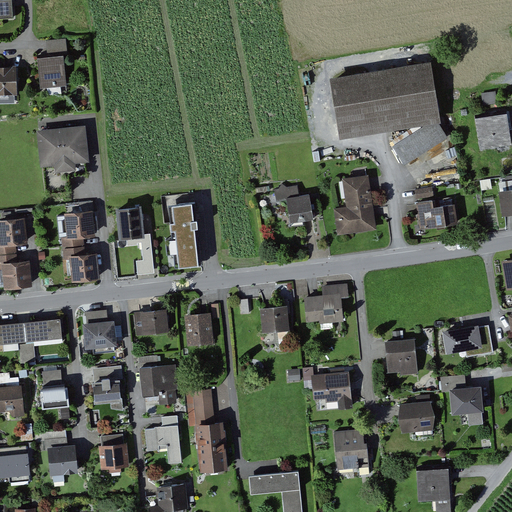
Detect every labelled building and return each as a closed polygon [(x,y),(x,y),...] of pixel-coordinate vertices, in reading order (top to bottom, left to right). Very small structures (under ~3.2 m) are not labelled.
[(14,0),(0,0),(0,18),(15,18),(14,0)] [(69,37),(49,39),(51,55),(63,53),(71,53),(69,37)] [(51,55),(39,56),(43,86),(66,83),(63,53),(51,55)] [(434,62),(332,75),(340,136),(442,122),(434,62)] [(16,65),(0,65),(0,95),(17,95),(16,65)] [(511,115),(511,111),(480,115),(483,149),(511,146),(511,115)] [(77,168),(77,161),(90,159),(87,124),(38,129),(42,165),(56,163),(56,170),(77,168)] [(373,176),(346,179),(349,206),(339,207),(341,232),(378,228),(373,176)] [(482,189),(493,187),(491,178),(481,179),(482,189)] [(511,186),(502,187),(505,211),(511,210),(511,186)] [(437,187),(420,188),(423,227),(460,224),(458,204),(439,205),(437,187)] [(310,190),(287,193),(292,223),(315,220),(310,190)] [(192,202),(173,204),(175,222),(171,223),(172,231),(175,231),(179,266),(199,264),(192,202)] [(152,231),(145,232),(143,205),(118,207),(120,235),(129,235),(130,244),(144,243),(145,258),(138,259),(139,273),(155,271),(152,231)] [(66,211),(68,234),(63,235),(64,246),(87,244),(86,236),(96,235),(94,209),(66,211)] [(0,217),(0,252),(19,251),(18,242),(28,242),(26,215),(0,217)] [(66,257),(70,257),(72,280),(100,278),(98,252),(88,252),(87,244),(64,246),(66,257)] [(0,264),(2,264),(4,287),(32,285),(30,258),(19,259),(19,251),(0,252),(0,264)] [(344,283),(325,284),(326,294),(307,295),(309,319),(347,316),(344,283)] [(287,305),(263,308),(265,333),(290,330),(287,305)] [(168,308),(140,311),(142,334),(170,332),(168,308)] [(213,311),(191,313),(194,344),(215,342),(213,311)] [(114,313),(87,316),(90,346),(117,344),(114,313)] [(62,317),(0,323),(0,351),(65,345),(62,317)] [(480,324),(444,331),(448,353),(469,350),(470,357),(495,352),(490,324),(480,326),(480,324)] [(415,340),(389,341),(391,372),(417,370),(415,340)] [(179,363),(145,366),(147,391),(181,389),(179,363)] [(289,380),(301,379),(299,367),(288,368),(289,380)] [(350,372),(315,375),(317,398),(338,396),(339,407),(352,405),(350,372)] [(120,377),(98,379),(101,403),(123,401),(120,377)] [(24,383),(0,384),(0,411),(26,409),(24,383)] [(69,384),(44,386),(46,408),(70,406),(69,384)] [(485,384),(449,387),(451,416),(487,413),(485,384)] [(225,388),(196,391),(203,471),(232,468),(225,388)] [(434,403),(401,405),(403,431),(436,428),(434,403)] [(62,417),(71,415),(69,408),(61,410),(62,417)] [(169,426),(150,428),(151,447),(171,446),(172,462),(186,461),(183,416),(168,417),(169,426)] [(365,430),(338,432),(340,466),(367,464),(365,430)] [(128,443),(104,445),(106,468),(130,466),(128,443)] [(76,444),(51,448),(54,474),(80,471),(76,444)] [(26,446),(0,447),(0,475),(28,473),(26,446)] [(449,468),(422,470),(424,501),(451,499),(449,468)] [(304,511),(301,471),(251,475),(252,494),(284,490),(286,511),(304,511)] [(190,511),(189,485),(161,487),(162,503),(155,503),(155,511),(190,511)]
